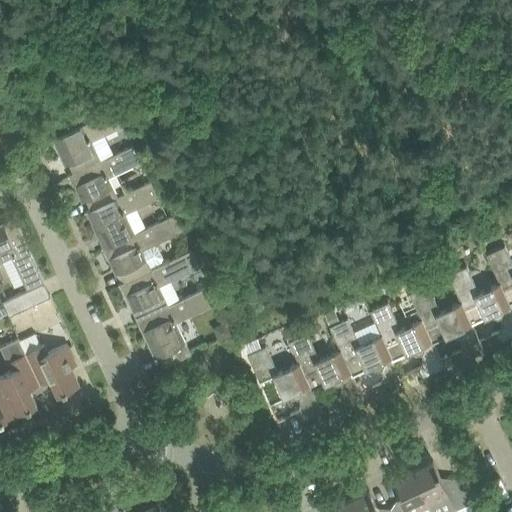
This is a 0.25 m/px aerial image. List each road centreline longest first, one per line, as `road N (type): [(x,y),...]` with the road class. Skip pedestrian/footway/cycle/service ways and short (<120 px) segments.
road 1 (residential): [(0,171),(9,172),(98,332),(118,430)]
road 2 (residential): [(460,371),(326,434),(249,443),(190,430)]
road 3 (residential): [(118,430),(0,474)]
